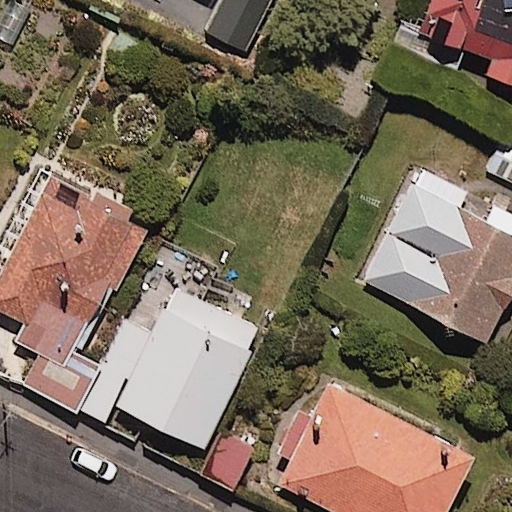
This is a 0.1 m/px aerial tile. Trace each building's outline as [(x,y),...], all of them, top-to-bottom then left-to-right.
[(264,0),(215,0),(203,27),(242,45),(264,0)] [(511,0),(419,0),(412,19),(489,48),(483,65),(511,76),(511,0)] [(511,145),(497,139),(485,168),(511,178),(511,145)] [(460,184),(417,163),(364,276),(482,332),(511,268),(511,207),(493,199),(487,211),(454,196),(460,184)] [(98,354),(73,343),(105,275),(112,278),(143,212),(45,166),(0,259),(0,303),(23,314),(13,334),(38,345),(21,381),(74,406),(98,354)] [(253,317),(152,271),(130,319),(121,315),(80,405),(101,415),(110,396),(198,436),(253,317)] [(432,511),(465,443),(318,372),(269,474),(347,511),(432,511)]
